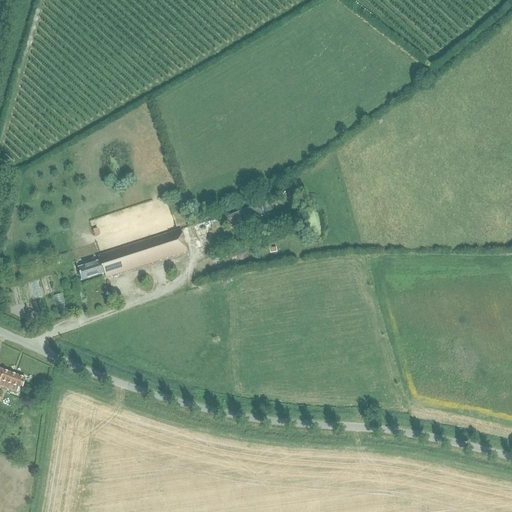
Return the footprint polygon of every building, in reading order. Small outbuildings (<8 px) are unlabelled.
[(228,211),(231,220),(263,209),(259,199),(228,211)] [(105,278),(148,265),(187,252),(181,230),(98,256),(100,261),(77,268),(81,281),(104,274),(105,278)] [(97,254),(94,245),(87,247),(90,257),(97,254)] [(83,253),(74,256),(76,264),(86,260),(83,253)] [(25,379),(0,369),(0,386),(16,392),(18,388),(22,389),(25,379)]
